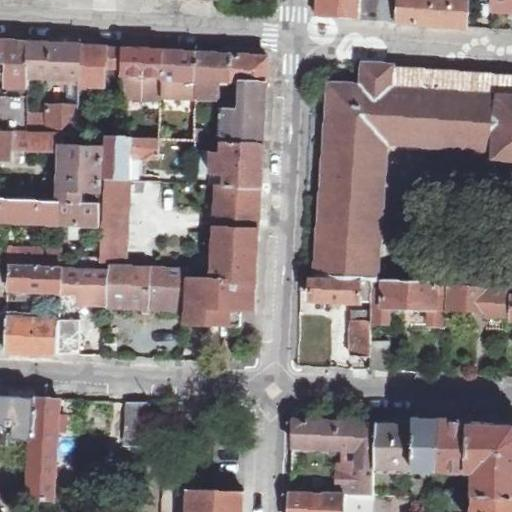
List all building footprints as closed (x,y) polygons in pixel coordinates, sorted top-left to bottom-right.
[(317,0),(317,15),(396,21),(397,0),(317,0)] [(468,0),(397,0),(396,21),(467,26),(468,0)] [(511,0),(494,0),(494,9),(511,10),(511,0)] [(29,76),(31,43),(0,41),(0,131),(26,133),(27,113),(29,76)] [(81,84),(83,46),(31,43),(29,76),(74,78),(74,83),(81,84)] [(81,84),(81,85),(106,86),(107,67),(108,48),(83,46),(81,84)] [(108,48),(107,67),(123,68),(125,48),(108,48)] [(161,97),(161,94),(164,51),(125,48),(123,68),(122,95),(161,97)] [(161,94),(197,96),(200,53),(164,51),(161,94)] [(220,142),(226,142),(264,144),(269,57),(200,53),(197,96),(220,98),(221,79),(230,79),(230,84),(243,85),(242,108),(222,107),(220,142)] [(511,96),(501,96),(502,81),(501,78),(497,74),(393,67),(393,66),(365,64),(363,86),(332,84),(317,276),(374,280),(377,280),(387,141),(496,149),(495,156),(511,157),(511,96)] [(501,96),(511,96),(511,75),(497,74),(501,78),(502,81),(501,96)] [(48,114),(27,113),(26,133),(65,135),(66,133),(78,133),(81,90),(81,85),(50,84),(48,114)] [(196,129),(196,140),(204,140),(204,130),(196,129)] [(61,201),(83,202),(84,190),(101,191),(103,146),(65,144),(65,135),(26,133),(0,131),(0,159),(15,160),(15,149),(64,151),(61,201)] [(106,179),(131,181),(131,180),(146,181),(146,175),(131,174),(132,158),(147,158),(159,159),(160,138),(108,135),(106,179)] [(227,185),(262,187),(264,144),(226,142),(225,151),(214,151),(214,165),(213,172),(227,173),(227,185)] [(131,174),(146,175),(147,158),(132,158),(131,174)] [(227,173),(213,172),(212,184),(218,184),(227,185),(227,173)] [(127,264),(131,181),(106,179),(104,220),(102,220),(101,263),(110,263),(127,264)] [(255,310),(262,187),(227,185),(218,184),(212,278),(189,277),(187,307),(186,322),(241,325),(242,309),(255,310)] [(27,200),(52,201),(52,193),(27,192),(27,200)] [(27,200),(15,199),(2,199),(1,221),(100,226),(101,203),(83,202),(61,201),(52,201),(27,200)] [(12,265),(61,267),(62,252),(12,250),(12,265)] [(84,258),(83,268),(98,269),(98,259),(84,258)] [(110,263),(110,269),(108,303),(187,307),(189,277),(190,267),(127,264),(110,263)] [(62,267),(61,267),(12,265),(10,264),(9,289),(61,291),(62,267)] [(83,268),(62,267),(61,291),(80,292),(81,302),(108,303),(110,269),(98,269),(83,268)] [(374,280),(317,276),(312,276),(311,298),(373,301),(374,280)] [(377,280),(374,280),(373,301),(373,309),(372,321),(388,321),(389,306),(430,307),(429,323),(447,324),(448,310),(448,284),(448,283),(437,283),(438,281),(386,279),(386,280),(377,280)] [(448,284),(448,310),(490,311),(490,310),(508,311),(509,297),(509,286),(448,284)] [(352,355),(371,355),(372,340),(372,321),(373,309),(354,308),(352,355)] [(59,353),(58,352),(60,319),(60,318),(35,317),(35,312),(8,311),(8,316),(6,350),(59,353)] [(60,319),(58,352),(80,353),(81,320),(60,319)] [(372,340),(371,355),(370,369),(389,370),(390,340),(372,340)] [(13,451),(32,452),(35,397),(0,395),(0,425),(15,426),(13,451)] [(30,493),(30,497),(59,499),(59,493),(54,493),(59,398),(35,397),(32,452),(30,493)] [(130,402),(128,431),(148,432),(150,403),(130,402)] [(413,468),(467,470),(470,421),(415,419),(415,426),(413,468)] [(336,492),(345,493),(374,494),(375,466),(378,424),(296,420),(294,444),(345,447),(343,463),(339,463),(336,492)] [(475,495),(511,497),(511,424),(500,423),(500,422),(470,421),(467,470),(484,471),(484,476),(478,475),(476,477),(475,495)] [(375,466),(413,468),(415,426),(378,424),(375,466)] [(292,491),(314,493),(315,480),(298,479),(299,473),(293,473),(292,491)] [(413,492),(423,493),(424,478),(413,478),(413,492)] [(244,511),(245,491),(189,488),(188,511),(244,511)] [(343,511),(345,493),(336,492),(324,492),(324,493),(314,493),(292,491),(290,511),(343,511)] [(511,511),(511,497),(475,495),(474,511),(511,511)]
